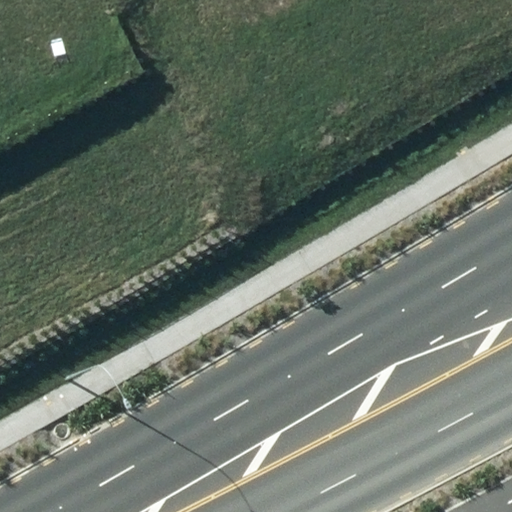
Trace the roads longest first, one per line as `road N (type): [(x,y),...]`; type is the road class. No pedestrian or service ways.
road 1 (secondary): [(51,511),(511,253)]
road 2 (secondary): [(511,385),(272,511)]
